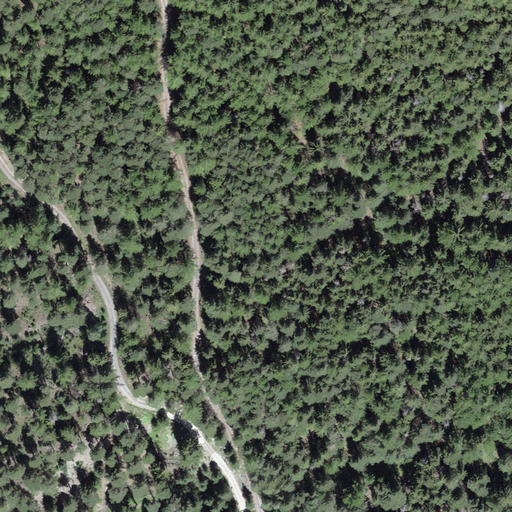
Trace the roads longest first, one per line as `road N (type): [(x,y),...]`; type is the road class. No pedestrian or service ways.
road 1 (track): [(272,511),(218,393),(206,338),(190,104),(172,0)]
road 2 (track): [(0,142),(19,175),(82,233),(117,293),(134,336),(131,391),(222,457),(250,511)]
